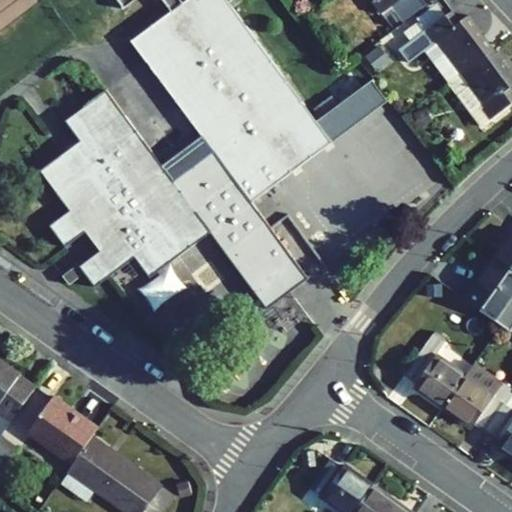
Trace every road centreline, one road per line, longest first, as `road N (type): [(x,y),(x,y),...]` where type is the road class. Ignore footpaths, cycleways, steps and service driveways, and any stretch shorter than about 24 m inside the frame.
road 1 (residential): [(0,290),(257,468)]
road 2 (residential): [(315,383),(399,272),(511,164)]
road 3 (residential): [(500,511),(315,383)]
